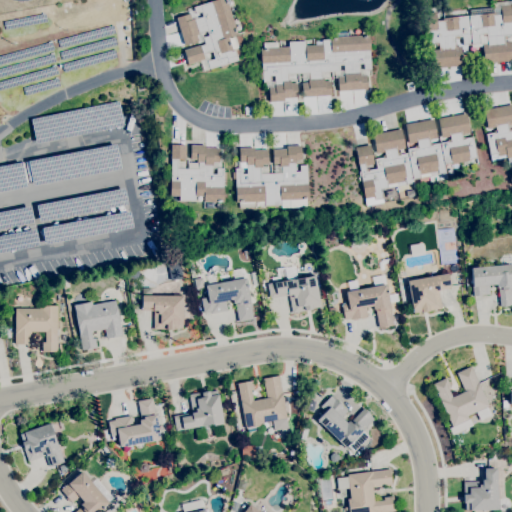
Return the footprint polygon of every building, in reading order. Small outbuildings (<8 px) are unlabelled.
[(203,71),(200,61),(188,65),(183,50),(199,45),(199,46),(205,44),(202,37),(208,35),(207,30),(198,33),(196,34),(198,41),(184,45),(176,17),(189,13),(191,20),(203,16),(201,12),(195,13),(193,7),(216,0),(226,0),(237,34),(228,37),(231,49),(230,50),(230,51),(234,50),(237,60),(203,71)] [(438,68),(436,50),(439,50),(438,46),(435,46),(434,43),(427,44),(425,30),(424,30),(422,14),(435,12),(436,21),(442,20),(442,18),(470,15),(469,10),(492,7),(493,13),(495,12),(495,15),(501,14),(500,5),(511,3),(511,35),(507,36),(507,39),(504,39),(504,42),(510,41),(511,53),(511,60),(484,63),(482,46),(472,47),(471,44),(463,45),(462,36),(458,36),(459,39),(454,39),(455,47),(461,46),(463,65),(438,68)] [(269,102),(268,88),(275,87),(274,75),(269,75),(270,81),(263,82),(263,79),(260,79),(260,72),(262,72),(261,48),(289,46),(288,42),(305,41),(305,46),(316,45),(315,42),(322,41),(322,40),(330,39),(330,37),(336,37),(335,32),(347,31),(347,36),(368,35),(371,69),(364,69),(363,63),(358,63),(359,75),(366,75),(367,89),(339,91),(338,77),(344,76),(343,64),(338,65),(339,70),(321,72),(321,78),(323,78),(323,81),(330,81),(331,95),(302,97),(301,83),(308,82),(308,79),(310,79),(309,72),(287,74),(288,80),(290,80),(290,83),(296,83),(298,97),(283,98),(284,101),(269,102)] [(511,160),(509,161),(508,157),(491,160),(486,134),(493,132),(493,131),(496,130),(496,127),(487,129),(483,110),(511,104),(511,123),(507,125),(508,128),(511,128),(511,130),(511,129),(511,160)] [(365,206),(360,177),(359,177),(358,172),(359,171),(355,147),(369,144),(373,164),(364,165),(365,169),(368,168),(368,170),(376,168),(374,159),(382,157),(382,156),(384,155),(384,152),(375,153),(372,134),(400,129),(404,148),(396,150),(396,153),(399,152),(399,154),(407,153),(407,149),(414,147),(414,146),(417,145),(416,142),(408,143),(404,124),(433,119),(436,138),(428,139),(428,143),(431,143),(432,144),(447,141),(447,139),(450,139),(449,136),(441,138),(437,118),(466,113),(469,132),(461,134),(461,137),(465,136),(465,138),(472,136),(476,157),(468,159),(469,160),(452,164),(451,162),(444,164),(445,172),(412,179),(413,182),(380,189),(382,202),(365,206)] [(222,202),(202,201),(202,196),(194,196),(194,201),(170,200),(170,145),(185,145),(185,159),(178,159),(178,161),(176,161),(176,169),(187,169),(187,163),(198,163),(198,162),(196,162),(196,160),(190,160),(190,145),(205,145),(204,148),(218,148),(218,162),(211,162),(211,174),(216,174),(216,168),(223,168),(222,202)] [(238,208),(238,202),(236,202),(235,186),(235,179),(232,179),(232,172),(234,172),(234,168),(241,168),(241,174),(246,174),(246,162),(239,162),(238,148),(253,147),(253,150),(267,150),(267,164),(261,164),(261,167),(259,167),(260,174),(281,173),(281,166),(279,166),(279,163),(273,164),(272,150),(286,149),(286,146),(300,145),(301,159),(294,159),(295,171),(300,171),(299,165),(306,165),(308,199),(306,199),(306,206),(289,207),(289,204),(255,206),(255,201),(254,201),(254,207),(238,208)] [(411,257),(409,245),(421,243),(424,254),(411,257)] [(500,307),(498,287),(496,287),(495,284),(488,285),(489,294),(473,296),(470,268),(500,265),(499,257),(511,256),(511,265),(510,265),(511,271),(511,304),(509,305),(509,306),(500,307)] [(167,272),(168,280),(181,278),(179,263),(166,265),(167,272)] [(292,313),(288,295),(270,298),(267,284),(272,283),(271,277),(277,276),(276,268),(294,265),(296,279),(314,275),(320,306),(312,307),(312,309),(292,313)] [(238,321),(234,303),(233,304),(232,299),(225,300),(227,310),(210,313),(210,312),(203,313),(200,298),(207,297),(205,285),(208,285),(206,275),(214,273),(216,283),(234,280),(232,270),(243,268),(245,278),(247,284),(248,286),(247,287),(253,319),(238,321)] [(413,313),(407,281),(447,273),(450,288),(438,290),(441,308),(413,313)] [(379,327),(374,305),(365,307),(367,316),(350,319),(350,318),(344,320),(341,304),(347,303),(345,292),(349,291),(347,281),(356,280),(358,289),(373,286),(372,277),(384,274),(387,291),(388,291),(388,293),(387,293),(387,295),(396,293),(398,301),(389,302),(393,324),(379,327)] [(64,283),(62,277),(69,275),(70,281),(64,283)] [(196,289),(194,279),(202,278),(204,287),(196,289)] [(173,329),(153,329),(153,310),(141,310),(141,295),(149,296),(149,288),(155,288),(155,296),(182,296),(182,328),(173,328),(173,329)] [(81,350),(73,305),(91,301),(91,305),(115,300),(121,335),(106,338),(104,329),(90,331),(91,339),(94,338),(96,347),(81,350)] [(57,351),(42,351),(42,342),(44,342),(44,331),(30,331),(30,344),(14,344),(15,308),(39,308),(39,306),(57,306),(57,351)] [(451,426),(432,384),(445,377),(450,387),(447,388),(451,397),(464,391),(456,373),(470,366),(488,405),(466,416),(468,419),(451,426)] [(282,438),(278,435),(282,429),(273,430),(271,421),(262,422),(262,425),(244,428),(237,383),(251,380),(253,390),(250,390),(252,400),(266,398),(262,378),(278,376),(288,428),(287,428),(289,429),(282,438)] [(197,441),(195,429),(204,428),(203,425),(176,431),(173,416),(192,412),(188,394),(208,390),(209,391),(217,390),(218,394),(223,421),(222,421),(225,435),(214,437),(213,428),(205,430),(207,439),(197,441)] [(353,452),(347,446),(345,448),(316,420),(324,411),(320,406),(330,396),(334,400),(335,399),(337,401),(338,400),(341,403),(340,404),(347,411),(341,417),(346,423),(348,420),(350,422),(363,408),(370,414),(370,415),(373,418),(362,430),(368,436),(353,452)] [(119,446),(117,435),(110,436),(107,421),(114,420),(114,419),(131,415),(133,425),(139,424),(138,420),(140,419),(137,401),(152,398),(158,430),(159,430),(159,432),(157,433),(159,439),(119,446)] [(313,411),(307,409),(309,400),(315,401),(313,411)] [(51,466),(47,455),(45,456),(45,455),(28,461),(23,449),(20,442),(22,442),(19,434),(60,420),(64,429),(53,433),(56,442),(63,440),(65,447),(59,449),(63,462),(51,466)] [(305,440),(300,439),(303,426),(308,427),(305,440)] [(456,445),(453,444),(451,440),(453,437),(456,435),(460,437),(461,440),(459,444),(456,445)] [(241,455),(241,447),(251,446),(251,455),(241,455)] [(333,462),(330,460),(329,457),(331,453),(335,453),(338,455),(338,459),(336,461),(333,462)] [(114,467),(105,466),(105,459),(114,459),(114,467)] [(61,472),(59,467),(68,462),(70,468),(61,472)] [(143,472),(140,470),(139,467),(141,463),(145,463),(148,465),(148,469),(146,471),(143,472)] [(465,510),(464,502),(462,502),(462,494),(463,494),(463,482),(481,481),(481,469),(495,468),(497,508),(465,510)] [(379,511),(348,511),(347,499),(350,499),(347,474),(389,469),(391,485),(372,487),(373,501),(383,500),(383,497),(392,496),(394,510),(379,511)] [(97,511),(74,511),(81,506),(80,505),(83,502),(78,496),(71,503),(69,501),(69,502),(66,498),(67,497),(60,490),(81,471),(91,482),(95,478),(113,498),(103,507),(104,508),(102,509),(102,508),(97,511)] [(203,511),(201,500),(181,504),(182,511),(203,511)]
